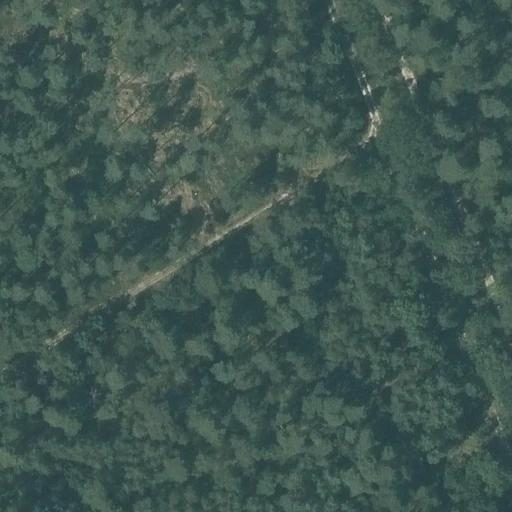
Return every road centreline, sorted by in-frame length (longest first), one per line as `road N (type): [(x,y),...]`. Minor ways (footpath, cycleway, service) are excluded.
road 1 (track): [(326,0),(511,464)]
road 2 (track): [(0,375),(377,133)]
road 3 (track): [(377,0),(511,342)]
